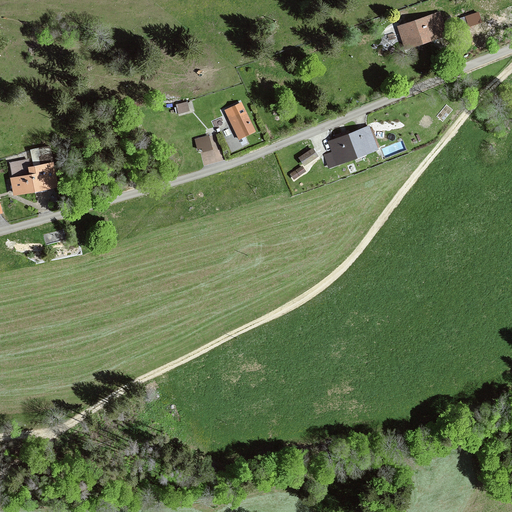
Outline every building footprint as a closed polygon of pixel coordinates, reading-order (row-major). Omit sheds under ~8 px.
[(478,12),(466,16),(469,26),(481,22),(478,12)] [(444,35),(437,13),(400,26),(405,43),(413,40),(414,42),(435,34),(437,37),(444,35)] [(228,117),(238,137),(254,130),(244,110),(238,113),(238,112),(228,117)] [(326,155),(330,166),(376,148),(367,127),(330,142),(334,151),(326,155)] [(203,150),(211,148),(208,136),(195,140),(197,149),(202,147),(203,150)] [(50,154),(51,153),(49,146),(40,148),(44,165),(30,168),(29,160),(10,164),(15,193),(56,185),(50,154)] [(313,149),(300,157),(304,164),(317,155),(313,149)] [(43,234),(46,245),(66,240),(63,229),(43,234)]
